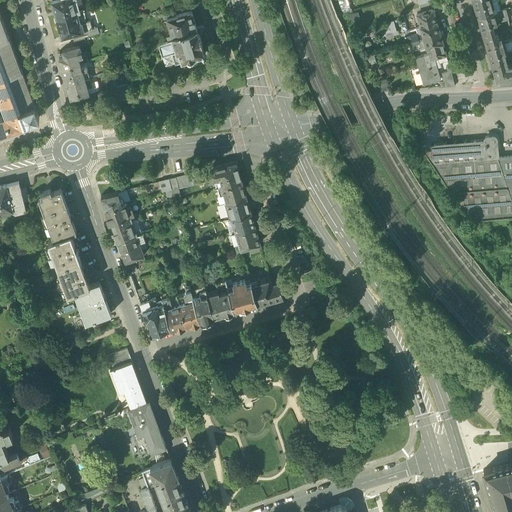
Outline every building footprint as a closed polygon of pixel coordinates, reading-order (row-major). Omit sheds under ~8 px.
[(59,0),(52,2),(57,18),(77,12),(81,11),(77,0),(59,0)] [(181,0),(172,3),(174,11),(189,6),(187,0),(181,0)] [(501,10),(498,0),(492,2),(495,12),(501,10)] [(495,12),(492,2),(475,7),(478,17),(495,12)] [(501,10),(495,12),(498,22),(508,19),(509,19),(506,9),(501,10)] [(350,13),(353,20),(361,18),(359,10),(350,13)] [(417,15),(420,27),(437,22),(434,10),(417,15)] [(0,116),(0,132),(28,122),(39,118),(40,118),(39,116),(37,110),(0,11),(0,98),(5,111),(6,111),(7,115),(3,116),(3,115),(0,116)] [(175,11),(174,11),(163,14),(162,15),(163,19),(165,20),(167,19),(167,18),(176,16),(175,11)] [(167,19),(172,36),(197,29),(192,11),(176,16),(167,18),(167,19)] [(80,23),(77,12),(57,18),(62,37),(86,31),(93,29),(90,21),(84,22),(80,23)] [(493,23),(498,22),(495,12),(478,17),(481,27),(493,23)] [(389,24),(391,31),(397,29),(394,20),(388,21),(389,24)] [(439,28),(437,22),(420,27),(423,34),(423,37),(440,32),(439,28)] [(495,32),(493,23),(481,27),(487,47),(504,42),(502,35),(499,36),(497,31),(495,32)] [(391,31),(389,24),(380,27),(382,35),(391,32),(391,31)] [(86,31),(87,36),(100,33),(98,27),(93,29),(86,31)] [(197,29),(172,36),(167,38),(168,42),(159,44),(162,57),(163,56),(173,53),(175,62),(176,63),(187,60),(188,62),(196,60),(195,57),(205,54),(202,45),(203,45),(200,35),(199,35),(197,29)] [(442,38),(440,32),(423,37),(424,40),(427,48),(443,43),(442,38)] [(74,40),(76,46),(80,45),(80,46),(87,44),(84,37),(74,40)] [(424,40),(423,37),(411,41),(413,46),(419,44),(420,44),(419,42),(424,40)] [(506,50),(504,42),(487,47),(490,57),(504,53),(507,52),(506,50)] [(447,55),(443,43),(427,48),(428,54),(430,60),(435,59),(439,57),(447,55)] [(63,68),(81,63),(79,56),(83,55),(80,46),(80,45),(76,46),(62,50),(64,57),(60,58),(63,68)] [(173,53),(163,56),(166,66),(175,62),(173,53)] [(507,60),(504,53),(490,57),(497,82),(511,80),(511,65),(508,66),(506,66),(504,62),(507,60)] [(86,54),(83,55),(79,56),(81,63),(88,61),(86,54)] [(438,68),(435,59),(430,60),(428,54),(416,57),(416,58),(418,66),(424,85),(441,79),(438,68)] [(83,70),(81,63),(63,68),(66,81),(72,79),(73,82),(85,79),(85,78),(90,76),(87,68),(83,70)] [(381,66),(375,69),(378,75),(384,72),(381,66)] [(125,67),(113,70),(117,86),(130,83),(125,67)] [(108,88),(117,86),(113,70),(104,73),(108,88)] [(440,83),(440,87),(455,86),(451,70),(447,71),(441,73),(444,82),(440,83)] [(92,82),(90,76),(85,78),(85,79),(73,82),(67,84),(71,98),(89,93),(88,88),(93,86),(92,82)] [(386,79),(379,80),(382,87),(387,85),(386,79)] [(95,82),(92,82),(93,86),(88,88),(89,93),(98,91),(95,82)] [(511,216),(511,200),(498,157),(499,157),(497,140),(497,139),(496,137),(495,136),(493,136),(488,136),(487,137),(485,138),(485,139),(485,141),(421,146),(471,221),(511,216)] [(511,156),(499,157),(498,157),(511,200),(511,156)] [(217,178),(219,186),(242,180),(236,162),(208,169),(211,180),(214,179),(217,178)] [(176,177),(179,188),(194,185),(191,173),(176,177)] [(176,177),(170,179),(172,189),(172,190),(179,188),(176,177)] [(162,191),(172,189),(170,179),(160,181),(162,191)] [(225,194),(227,202),(247,196),(242,180),(219,186),(218,187),(220,195),(225,194)] [(7,184),(9,192),(21,189),(19,181),(7,184)] [(0,213),(12,211),(13,212),(16,214),(24,212),(26,209),(24,202),(21,189),(9,192),(7,184),(0,185),(0,213)] [(27,187),(21,189),(24,202),(30,201),(27,187)] [(38,196),(44,213),(66,204),(62,194),(63,194),(61,188),(51,192),(50,189),(41,192),(42,195),(38,196)] [(122,203),(126,201),(131,200),(127,189),(118,191),(122,203)] [(101,195),(106,208),(122,203),(118,191),(101,195)] [(220,204),(225,203),(227,202),(225,194),(220,195),(217,196),(220,204)] [(229,218),(232,217),(251,211),(247,196),(227,202),(225,203),(229,218)] [(106,208),(111,222),(131,215),(134,214),(132,208),(129,209),(126,201),(122,203),(106,208)] [(44,213),(54,239),(70,233),(76,231),(66,204),(44,213)] [(232,217),(236,231),(255,225),(251,211),(232,217)] [(111,222),(118,241),(142,232),(138,222),(138,221),(136,220),(135,220),(133,221),(131,215),(111,222)] [(232,217),(229,218),(226,219),(230,233),(232,232),(236,231),(232,217)] [(260,243),(255,225),(236,231),(232,232),(237,250),(260,243)] [(145,240),(142,232),(118,241),(125,261),(145,254),(140,242),(145,240)] [(48,241),(58,267),(80,259),(70,233),(54,239),(48,241)] [(509,243),(503,235),(499,237),(505,246),(509,243)] [(67,293),(77,290),(90,285),(80,259),(58,267),(67,293)] [(127,266),(130,274),(138,272),(136,264),(127,266)] [(258,303),(283,295),(280,287),(279,280),(273,282),(271,277),(252,283),(258,303)] [(215,316),(235,310),(228,289),(225,278),(215,281),(218,289),(207,292),(215,316)] [(190,285),(190,286),(191,288),(205,284),(204,279),(197,281),(198,283),(190,285)] [(235,310),(258,303),(252,283),(252,282),(246,283),(245,279),(233,282),(234,287),(228,289),(235,310)] [(207,289),(207,292),(218,289),(215,281),(209,283),(211,288),(207,289)] [(99,282),(90,285),(77,290),(89,322),(91,321),(94,320),(94,321),(96,320),(95,319),(106,315),(111,314),(99,282)] [(200,320),(215,316),(207,292),(207,289),(205,284),(191,288),(191,289),(200,320)] [(186,324),(200,320),(191,289),(186,290),(184,293),(177,295),(186,324)] [(148,294),(146,294),(138,296),(141,303),(151,299),(150,295),(148,294)] [(171,329),(186,324),(177,295),(170,297),(167,296),(162,297),(162,298),(164,302),(171,329)] [(152,334),(171,329),(164,302),(158,304),(157,300),(156,297),(151,299),(141,303),(152,334)] [(91,321),(93,327),(108,321),(106,315),(95,319),(96,320),(94,321),(94,320),(91,321)] [(108,362),(111,361),(111,360),(130,353),(127,347),(106,355),(108,362)] [(132,360),(130,353),(111,360),(111,361),(113,367),(132,360)] [(125,390),(131,407),(147,401),(132,361),(132,360),(113,367),(110,369),(111,369),(119,392),(125,390)] [(149,400),(147,401),(131,407),(129,408),(138,431),(135,432),(143,454),(166,446),(149,400)] [(0,460),(10,457),(4,444),(3,445),(0,438),(0,437),(1,437),(4,436),(5,438),(13,435),(10,426),(9,426),(2,429),(0,425),(0,460)] [(53,456),(47,442),(39,445),(45,459),(53,456)] [(18,453),(21,461),(22,462),(28,459),(25,451),(18,453)] [(18,453),(10,457),(0,460),(0,466),(0,467),(1,468),(2,469),(21,461),(18,453)] [(158,511),(190,511),(171,459),(157,465),(143,470),(145,476),(149,486),(158,511)] [(511,511),(511,462),(508,463),(503,464),(498,465),(493,467),(488,468),(483,469),(495,511),(511,511)] [(56,464),(50,466),(53,475),(60,472),(56,464)] [(8,474),(2,476),(0,477),(0,496),(8,493),(7,489),(8,488),(10,486),(8,482),(11,481),(12,478),(11,475),(8,474)] [(138,478),(142,488),(149,486),(145,476),(138,478)] [(72,500),(75,508),(86,503),(86,504),(114,488),(116,487),(116,488),(120,487),(118,480),(71,499),(72,500)] [(64,481),(59,483),(58,487),(60,491),(67,489),(64,481)] [(150,508),(151,511),(158,511),(149,486),(142,488),(141,488),(149,509),(150,508)] [(116,487),(114,488),(117,495),(122,493),(120,487),(116,488),(116,487)] [(72,500),(71,499),(68,492),(59,495),(63,504),(72,500)] [(10,498),(8,493),(0,496),(0,511),(10,511),(15,510),(22,507),(19,500),(16,502),(14,498),(12,498),(10,498)] [(89,511),(86,504),(86,503),(75,508),(76,511),(89,511)]
